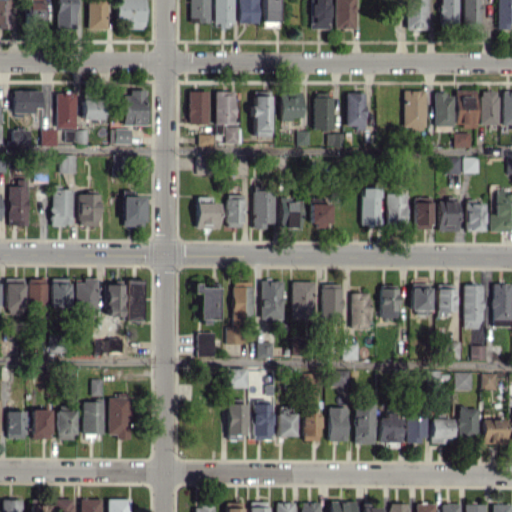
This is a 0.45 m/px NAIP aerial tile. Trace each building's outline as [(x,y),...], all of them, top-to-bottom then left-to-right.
[(0,0),(0,26),(10,26),(8,0),(0,0)] [(23,0),(25,24),(43,23),(42,0),(23,0)] [(73,0),(53,0),(52,28),(73,29),(73,0)] [(84,0),(84,28),(104,29),(104,0),(84,0)] [(142,0),(113,0),(113,20),(125,20),(124,28),(141,28),(142,0)] [(207,22),(206,0),(186,0),(187,22),(207,22)] [(210,0),(210,25),(230,25),(230,0),(210,0)] [(254,0),(234,0),(234,23),(254,23),(254,0)] [(275,0),(259,0),(259,22),(275,22),(275,0)] [(307,0),(307,28),(326,28),(326,0),(307,0)] [(331,0),(332,28),(352,28),(352,0),(331,0)] [(402,0),(403,29),(425,28),(424,0),(402,0)] [(478,0),(460,0),(461,28),(479,28),(478,0)] [(511,0),(494,0),(494,29),(507,29),(507,22),(511,22),(511,0)] [(39,90),(10,89),(10,111),(38,112),(39,90)] [(144,124),(143,89),(127,89),(127,94),(115,95),(116,125),(144,124)] [(422,89),(400,89),(400,128),(422,129),(422,89)] [(452,126),(473,126),(474,90),(452,89),(452,126)] [(205,123),(205,91),(185,90),(185,123),(205,123)] [(212,90),(211,123),(231,124),(232,91),(212,90)] [(266,136),(267,91),(250,90),(249,135),(266,136)] [(495,124),(495,90),(477,90),(477,124),(495,124)] [(511,123),(511,90),(498,90),(499,124),(511,123)] [(72,128),(73,92),(53,92),(52,127),(72,128)] [(298,117),(298,92),(276,92),(276,120),(286,121),(286,117),(298,117)] [(310,128),(329,129),(330,92),(311,92),(310,128)] [(342,125),(352,125),(352,130),(362,130),(363,92),(343,92),(342,125)] [(450,125),(450,93),(431,93),(430,125),(450,125)] [(79,119),(101,118),(101,98),(78,99),(79,119)] [(221,143),(237,143),(237,126),(222,125),(221,143)] [(53,145),(54,128),(39,128),(38,145),(53,145)] [(128,143),(128,128),(108,128),(108,143),(128,143)] [(7,144),(26,145),(27,129),(8,129),(7,144)] [(467,132),(451,132),(450,146),(467,146),(467,132)] [(210,144),(210,133),(195,134),(195,144),(210,144)] [(324,145),(341,144),(340,133),(323,133),(324,145)] [(73,154),(59,154),(58,172),(72,173),(73,154)] [(124,172),(124,156),(110,155),(109,171),(124,172)] [(503,172),(511,172),(511,155),(504,155),(503,172)] [(457,173),(457,156),(442,156),(441,173),(457,173)] [(459,156),(459,172),(475,171),(474,156),(459,156)] [(5,225),(24,225),(26,178),(6,178),(5,225)] [(376,187),(357,187),(358,224),(376,224),(376,187)] [(48,224),(69,225),(69,188),(48,188),(48,224)] [(131,190),(119,189),(119,226),(141,226),(141,196),(131,196),(131,190)] [(270,222),(271,190),(249,190),(249,227),(263,227),(263,222),(270,222)] [(486,229),(511,229),(511,192),(491,192),(491,214),(487,214),(486,229)] [(96,193),(75,193),(75,225),(95,225),(96,193)] [(241,225),(240,193),(222,194),(223,225),(241,225)] [(405,225),(406,194),(383,193),(382,224),(405,225)] [(276,227),(298,227),(298,197),(276,197),(276,227)] [(462,230),(482,230),(482,200),(462,201),(462,230)] [(327,201),(306,201),(306,225),(327,225),(327,201)] [(454,230),(455,201),(435,201),(434,230),(454,230)] [(215,227),(216,203),(193,202),(192,227),(215,227)] [(410,202),(410,228),(429,227),(429,202),(410,202)] [(44,278),(27,277),(27,316),(43,316),(44,278)] [(95,277),(81,277),(81,282),(73,282),(73,311),(94,312),(95,277)] [(1,309),(21,309),(21,278),(2,278),(1,309)] [(67,279),(47,278),(47,307),(66,307),(67,279)] [(142,278),(124,278),(123,320),(141,320),(142,278)] [(279,279),(256,280),(257,322),(280,322),(279,279)] [(311,280),(288,280),(288,318),(311,318),(311,280)] [(222,343),(238,343),(238,318),(249,318),(249,281),(229,281),(228,325),(222,325),(222,343)] [(407,309),(427,310),(427,282),(407,282),(407,309)] [(103,315),(120,315),(120,284),(103,283),(103,315)] [(317,319),(338,320),(338,283),(318,283),(317,319)] [(452,284),(433,283),(433,316),(443,316),(443,311),(451,311),(452,284)] [(508,283),(489,283),(489,325),(507,326),(508,283)] [(460,284),(459,327),(478,328),(479,284),(460,284)] [(198,292),(198,323),(207,324),(207,319),(215,319),(216,286),(191,285),(191,291),(198,292)] [(394,317),(395,288),(374,287),(374,317),(394,317)] [(366,292),(347,292),(347,327),(366,328),(366,292)] [(210,331),(194,332),(194,355),(211,355),(210,331)] [(91,339),(92,353),(119,352),(118,338),(91,339)] [(253,341),(254,357),(270,357),(269,341),(253,341)] [(457,357),(456,341),(441,341),(442,358),(457,357)] [(354,344),(339,343),(339,358),(354,359),(354,344)] [(467,359),(482,359),(482,346),(467,345),(467,359)] [(242,387),(242,367),(222,368),(222,387),(242,387)] [(327,385),(345,385),(345,369),(328,368),(327,385)] [(451,371),(451,389),(468,389),(467,371),(451,371)] [(492,372),(477,372),(477,388),(492,388),(492,372)] [(88,394),(99,394),(98,378),(87,378),(88,394)] [(105,433),(113,433),(113,438),(127,438),(127,395),(104,395),(105,433)] [(79,433),(100,433),(100,401),(80,400),(79,433)] [(351,443),(371,442),(371,402),(350,402),(351,443)] [(242,403),(224,403),(223,439),(242,439),(242,403)] [(249,439),(268,439),(268,403),(250,403),(249,439)] [(324,440),(343,440),(344,406),(325,406),(324,440)] [(475,407),(456,406),(455,439),(474,439),(475,407)] [(48,408),(28,408),(28,438),(47,438),(48,408)] [(292,436),(292,412),(284,412),(284,409),(274,408),(274,435),(292,436)] [(382,417),(375,417),(374,441),(397,442),(398,409),(383,409),(382,417)] [(22,410),(3,410),(4,438),(23,437),(22,410)] [(73,438),(73,410),(53,410),(53,438),(73,438)] [(402,442),(422,442),(421,416),(414,416),(414,411),(402,411),(402,442)] [(317,414),(299,414),(299,439),(317,439),(317,414)] [(448,443),(449,418),(427,417),(426,442),(448,443)] [(503,443),(503,419),(479,419),(479,443),(503,443)] [(28,501),(27,511),(70,511),(71,497),(50,498),(50,501),(28,501)] [(98,511),(98,497),(76,498),(76,511),(98,511)] [(19,511),(19,498),(0,498),(0,511),(19,511)] [(127,511),(127,498),(104,498),(103,511),(127,511)] [(352,511),(352,501),(326,500),(325,511),(352,511)] [(239,511),(240,501),(222,501),(221,511),(239,511)] [(264,511),(265,501),(246,501),(245,511),(264,511)] [(273,501),(272,511),(290,511),(291,501),(273,501)] [(320,511),(321,503),(298,502),(297,511),(320,511)] [(405,511),(406,503),(385,502),(385,511),(405,511)] [(430,511),(431,502),(412,503),(411,511),(430,511)] [(438,503),(438,511),(455,511),(456,502),(438,503)] [(210,511),(210,504),(191,503),(191,511),(210,511)] [(461,511),(481,511),(482,503),(461,503),(461,511)] [(488,511),(508,511),(508,503),(488,503),(488,511)]
